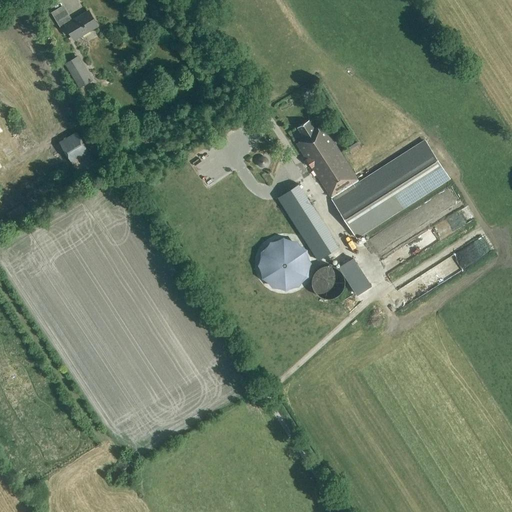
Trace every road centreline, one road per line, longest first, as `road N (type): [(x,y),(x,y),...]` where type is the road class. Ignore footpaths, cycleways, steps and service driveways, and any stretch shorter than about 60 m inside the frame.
road 1 (track): [(341,511),(264,392),(381,291),(376,284)]
road 2 (unknown): [(282,0),(311,43),(426,130)]
